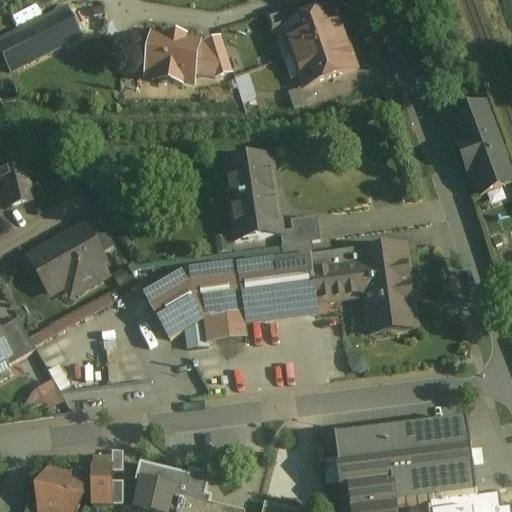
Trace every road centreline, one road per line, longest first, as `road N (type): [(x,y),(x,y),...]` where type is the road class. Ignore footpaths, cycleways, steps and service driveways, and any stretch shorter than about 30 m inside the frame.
road 1 (residential): [(508,376),(12,443)]
road 2 (residential): [(508,376),(382,0)]
